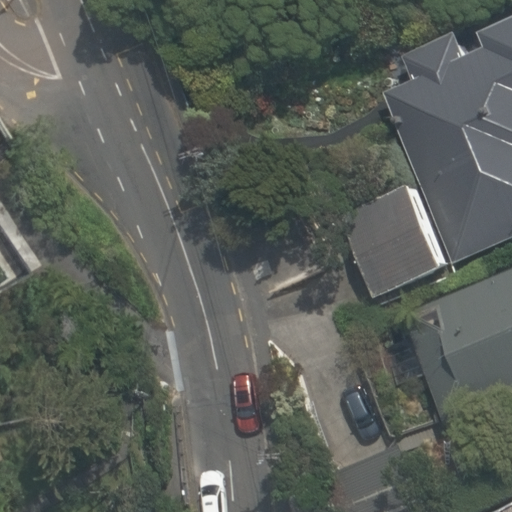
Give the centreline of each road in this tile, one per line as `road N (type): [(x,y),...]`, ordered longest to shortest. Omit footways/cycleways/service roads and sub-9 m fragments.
road 1 (residential): [(224,511),(210,355),(112,82)]
road 2 (unclassified): [(112,82),(81,95),(48,94),(0,59)]
